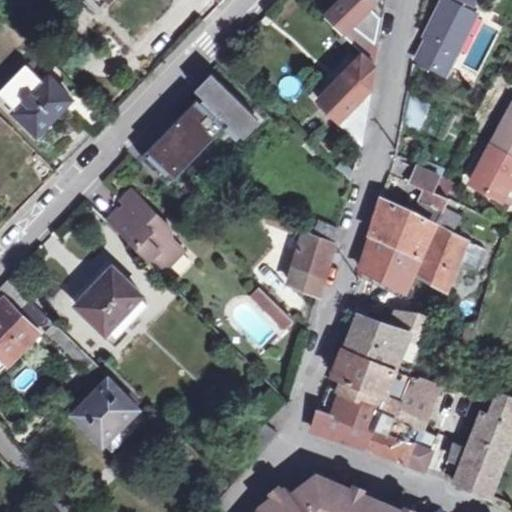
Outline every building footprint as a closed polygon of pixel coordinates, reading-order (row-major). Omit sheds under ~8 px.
[(365,56),(376,67),(380,47),(377,45),(382,22),(370,9),(374,5),(368,0),(345,0),(327,19),(365,56)] [(438,0),(444,3),(431,30),(432,41),(421,63),(448,77),(460,54),(456,52),(474,15),(467,11),(472,3),(474,4),(476,0),(438,0)] [(460,54),(463,55),(481,18),(474,15),(456,52),(460,54)] [(376,67),(365,56),(321,102),(361,143),(376,67)] [(0,94),(17,111),(15,114),(38,137),(72,101),(34,63),(25,72),(23,70),(0,94)] [(203,100),(218,85),(210,77),(195,93),(203,100)] [(198,103),(146,156),(167,176),(208,134),(213,139),(228,124),(242,138),(257,122),(218,85),(203,100),(205,102),(201,106),(198,103)] [(421,128),(426,103),(410,99),(404,124),(421,128)] [(78,118),(96,135),(111,120),(93,103),(78,118)] [(511,115),(494,144),(511,156),(511,115)] [(511,156),(494,144),(470,184),(497,201),(511,178),(511,156)] [(404,192),(407,182),(391,177),(389,186),(404,192)] [(123,219),(118,214),(107,225),(148,265),(153,261),(160,268),(170,266),(182,253),(171,242),(172,232),(132,193),(121,204),(130,212),(123,219)] [(395,250),(421,261),(437,228),(444,214),(422,202),(415,216),(405,211),(395,250)] [(373,240),(395,250),(405,211),(389,204),(382,208),(373,240)] [(273,216),(271,223),(302,235),(305,228),(273,216)] [(320,223),(315,238),(335,247),(340,231),(320,223)] [(467,243),(437,228),(421,261),(414,276),(447,294),(460,261),(467,243)] [(335,247),(315,238),(307,235),(292,284),(321,295),(335,247)] [(363,273),(386,285),(395,250),(373,240),(363,273)] [(467,243),(460,261),(480,270),(486,252),(467,243)] [(406,295),(414,276),(421,261),(395,250),(386,285),(406,295)] [(144,298),(115,271),(79,309),(109,337),(144,298)] [(103,372),(10,282),(1,290),(95,379),(103,372)] [(251,299),(287,336),(296,326),(260,290),(251,299)] [(37,333),(6,303),(0,308),(0,352),(8,361),(37,333)] [(451,326),(478,332),(486,307),(455,310),(451,326)] [(360,319),(345,353),(399,371),(418,322),(404,320),(397,333),(360,319)] [(473,350),(478,332),(451,326),(446,345),(473,350)] [(409,375),(399,371),(345,353),(336,377),(347,383),(342,395),(392,416),(409,375)] [(439,385),(409,375),(392,416),(420,429),(439,385)] [(475,397),(480,382),(464,377),(459,391),(475,397)] [(56,419),(65,389),(41,382),(32,412),(56,419)] [(142,412),(110,382),(75,416),(106,446),(142,412)] [(331,390),(323,413),(336,418),(376,431),(412,443),(420,429),(392,416),(342,395),(331,390)] [(470,450),(465,466),(458,482),(491,499),(511,448),(511,397),(502,394),(493,414),(486,411),(470,450)] [(339,441),(368,450),(376,431),(336,418),(323,413),(319,411),(314,430),(339,441)] [(264,425),(249,443),(262,455),(278,436),(267,427),(264,425)] [(425,448),(412,443),(376,431),(368,450),(398,460),(427,471),(434,452),(425,448)] [(262,455),(249,443),(243,449),(257,461),(262,455)] [(465,466),(470,450),(456,444),(451,460),(461,465),(465,466)] [(360,511),(366,499),(317,479),(292,498),(286,492),(262,511),(360,511)] [(382,511),(384,507),(366,499),(360,511),(382,511)]
